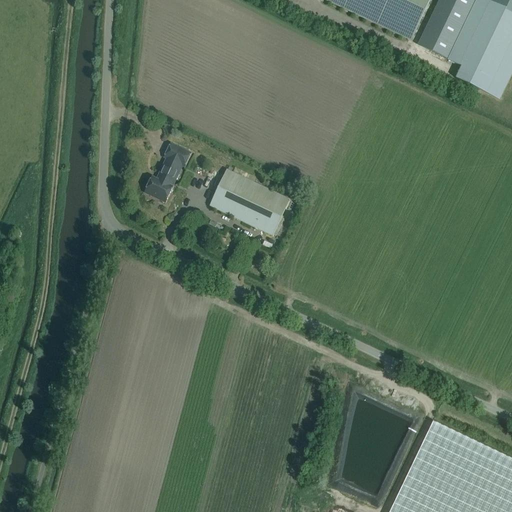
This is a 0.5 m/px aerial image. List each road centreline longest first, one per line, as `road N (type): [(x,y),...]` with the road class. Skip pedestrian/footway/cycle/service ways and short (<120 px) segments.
road 1 (unclassified): [(511,418),(115,228),(102,199),(109,0)]
road 2 (track): [(0,442),(43,297),(65,0)]
road 3 (unknown): [(301,0),(428,53)]
